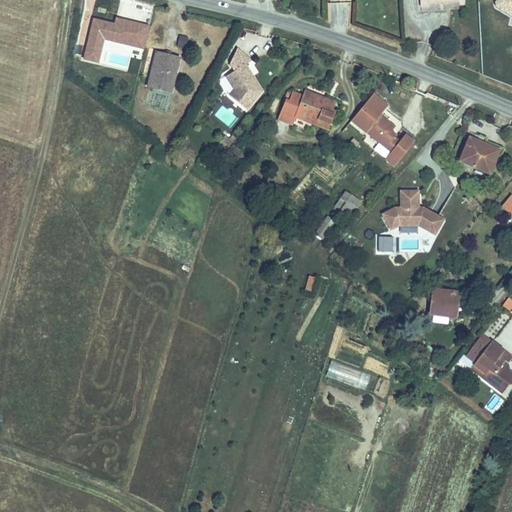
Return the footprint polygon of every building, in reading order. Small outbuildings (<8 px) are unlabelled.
[(511,0),(501,0),(498,6),(511,14),(511,0)] [(92,15),(83,60),(99,63),(103,41),(144,49),(149,26),(92,15)] [(184,52),(188,37),(179,34),(175,49),(184,52)] [(238,77),(225,84),(234,92),(229,97),(248,114),(264,97),(251,75),(255,67),(238,52),(230,66),(238,77)] [(177,59),(154,54),(146,89),(169,95),(177,59)] [(299,122),(314,127),(316,121),(333,127),(337,115),(335,114),(337,106),(329,103),(328,107),(317,103),(317,101),(306,97),(305,99),(295,96),(292,105),(288,103),(282,123),(297,128),(299,122)] [(396,130),(381,117),(389,108),(375,96),(353,122),(392,155),(386,162),(395,169),(416,143),(407,136),(402,143),(396,138),(393,141),(389,138),(396,130)] [(222,105),(214,115),(230,128),(238,117),(222,105)] [(316,121),(314,127),(331,133),(333,127),(316,121)] [(233,147),(225,141),(217,150),(225,157),(233,147)] [(469,142),(458,166),(487,178),(496,158),(478,150),(479,147),(469,142)] [(327,184),(331,178),(322,173),(319,179),(327,184)] [(342,213),(353,197),(347,193),(335,210),(341,214),(342,213)] [(432,233),(440,218),(427,210),(425,213),(421,213),(421,210),(420,193),(403,193),(403,209),(397,210),(384,216),(393,232),(402,227),(420,227),(432,233)] [(350,219),(361,203),(353,197),(342,213),(350,219)] [(497,217),(511,229),(511,208),(507,205),(497,217)] [(437,236),(446,221),(440,218),(432,233),(437,236)] [(392,252),(392,236),(377,236),(378,252),(392,252)] [(307,276),(304,291),(311,292),(315,277),(307,276)] [(432,297),(429,321),(450,323),(452,309),(457,309),(457,300),(432,297)] [(511,360),(493,346),(477,369),(485,375),(478,386),(501,402),(511,386),(511,379),(500,372),(505,366),(509,369),(511,365),(511,360)]
